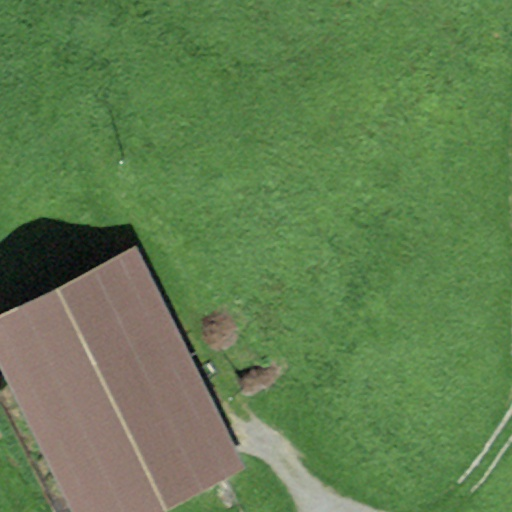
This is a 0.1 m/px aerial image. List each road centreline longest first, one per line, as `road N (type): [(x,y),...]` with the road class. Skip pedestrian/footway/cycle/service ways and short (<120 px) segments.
road 1 (track): [(243,432),(340,511)]
road 2 (track): [(434,511),(475,478),(511,420)]
